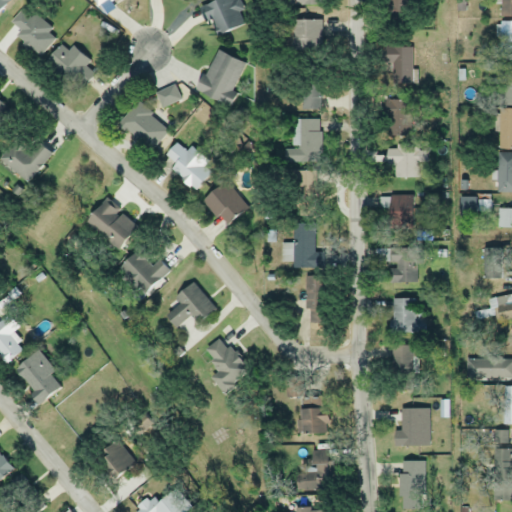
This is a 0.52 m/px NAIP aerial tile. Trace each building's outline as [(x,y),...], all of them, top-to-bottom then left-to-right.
[(0,0),(0,11),(11,0),(0,0)] [(248,25),(239,0),(219,0),(198,8),(204,25),(210,23),(215,37),(248,25)] [(394,0),(396,22),(416,21),(414,0),(394,0)] [(511,0),(495,0),(496,19),(511,18),(511,0)] [(51,30),(24,7),(10,24),(20,33),(15,39),(38,59),(55,40),(48,34),(51,30)] [(321,22),(287,22),(287,51),(321,51),(321,22)] [(511,23),(498,24),(498,57),(511,57),(511,23)] [(94,76),(84,68),(89,62),(71,47),(67,52),(58,45),(43,64),(80,93),(94,76)] [(388,86),(412,86),(412,48),(388,48),(388,86)] [(198,94),(229,107),(245,64),(214,52),(198,94)] [(501,107),(511,107),(511,75),(501,76),(501,107)] [(320,113),(320,85),(302,85),(302,113),(320,113)] [(162,109),(181,101),(175,87),(156,95),(162,109)] [(411,102),(385,102),(387,180),(418,179),(417,165),(426,165),(426,148),(412,148),(411,102)] [(117,127),(152,153),(169,130),(135,104),(117,127)] [(0,123),(9,113),(0,106),(0,123)] [(511,111),(498,112),(498,151),(511,150),(511,111)] [(320,121),(297,121),(297,150),(284,150),(284,163),(320,163),(320,121)] [(27,185),(50,157),(24,134),(0,162),(27,185)] [(193,192),(214,171),(191,148),(186,153),(177,144),(161,160),(193,192)] [(511,154),(497,155),(497,194),(511,194),(511,154)] [(318,172),(291,172),(291,214),(319,214),(318,172)] [(247,208),(223,181),(201,201),(225,228),(247,208)] [(488,210),(488,197),(481,196),(480,210),(488,210)] [(413,197),(388,197),(388,231),(413,231),(413,197)] [(118,252),(138,227),(104,199),(84,224),(118,252)] [(497,230),(511,229),(511,210),(497,211),(497,230)] [(317,269),(316,230),(293,230),(293,244),(282,244),(282,264),(293,264),(293,269),(317,269)] [(390,285),(417,285),(417,249),(390,249),(390,285)] [(117,271),(144,298),(169,272),(158,261),(151,269),(135,253),(117,271)] [(486,273),(498,275),(500,254),(488,253),(486,273)] [(289,282),(291,303),(309,302),(310,324),(323,323),(320,279),(289,282)] [(190,318),(197,326),(215,310),(192,283),(174,300),(179,306),(165,318),(176,330),(190,318)] [(498,323),(511,320),(511,295),(493,299),(498,323)] [(392,299),(392,333),(418,333),(418,299),(392,299)] [(207,353),(224,372),(214,381),(225,394),(249,372),(220,341),(207,353)] [(60,388),(50,377),(55,372),(36,351),(12,373),(42,405),(60,388)] [(393,351),(393,375),(418,375),(418,351),(393,351)] [(511,379),(511,359),(467,360),(467,380),(511,379)] [(499,426),(511,425),(511,387),(498,388),(499,426)] [(327,404),(298,405),(300,435),(328,434),(327,404)] [(401,432),(394,432),(394,449),(429,449),(429,410),(401,410),(401,432)] [(138,465),(123,439),(101,452),(116,478),(138,465)] [(335,489),(335,451),(308,451),(308,489),(335,489)] [(0,481),(12,471),(0,456),(0,481)] [(424,511),(424,462),(399,462),(399,511),(424,511)] [(1,490),(17,511),(41,511),(46,508),(21,475),(1,490)] [(187,511),(193,508),(173,486),(143,511),(187,511)]
